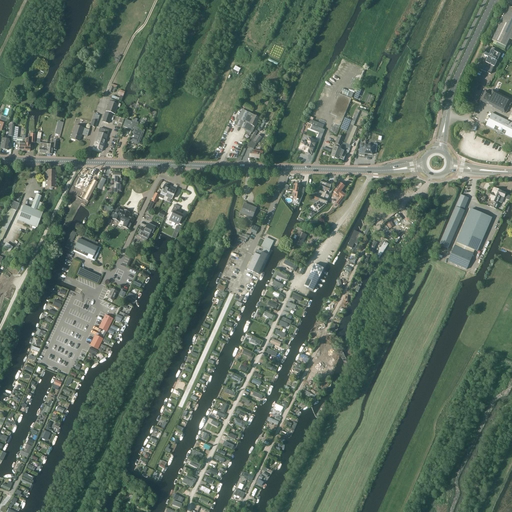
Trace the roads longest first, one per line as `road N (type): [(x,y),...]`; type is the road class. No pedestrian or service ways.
road 1 (secondary): [(0,159),(371,170)]
road 2 (track): [(0,330),(77,161)]
road 3 (track): [(442,0),(378,170)]
road 4 (track): [(217,0),(143,164)]
road 5 (secondary): [(439,150),(456,76),(492,0)]
road 6 (track): [(266,62),(233,63),(184,165)]
